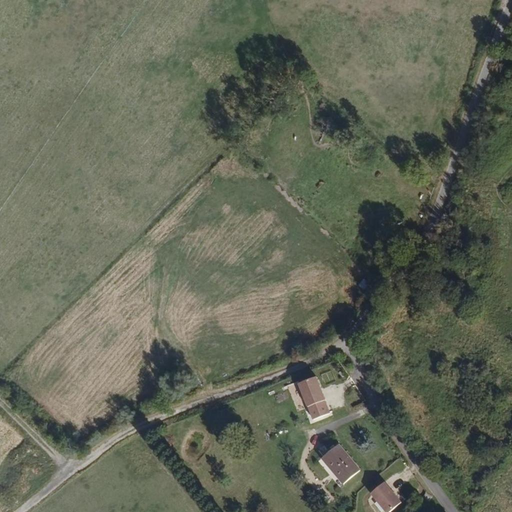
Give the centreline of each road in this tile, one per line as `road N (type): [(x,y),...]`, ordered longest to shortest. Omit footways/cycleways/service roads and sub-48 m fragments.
road 1 (residential): [(452,511),(352,345),(394,293),(458,178),(511,7)]
road 2 (track): [(19,511),(128,431),(352,345)]
